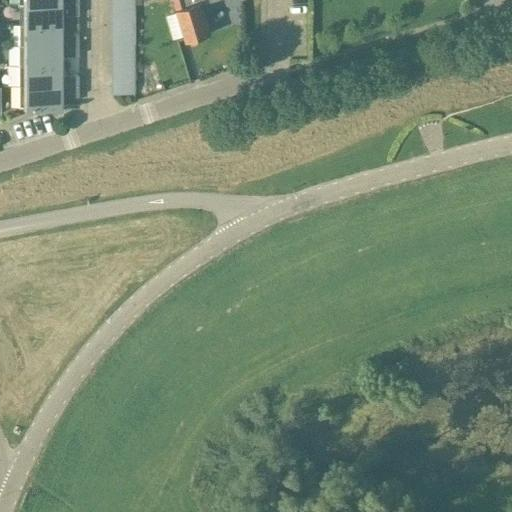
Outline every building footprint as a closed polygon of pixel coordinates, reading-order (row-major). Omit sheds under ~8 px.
[(210,33),(202,3),(212,0),(173,0),(186,40),(210,33)] [(111,12),(135,12),(135,1),(111,2),(111,12)] [(27,24),(63,24),(63,14),(79,14),(79,3),(27,3),(27,24)] [(111,23),(135,23),(135,12),(111,12),(111,23)] [(111,34),(135,34),(135,23),(111,23),(111,34)] [(27,44),(79,44),(79,33),(63,33),(63,24),(27,24),(27,44)] [(111,44),(135,44),(135,34),(111,34),(111,44)] [(27,64),(63,64),(63,55),(79,55),(79,44),(27,44),(27,64)] [(111,55),(135,55),(135,44),(111,44),(111,55)] [(111,66),(135,66),(135,55),(111,55),(111,66)] [(27,85),(79,85),(79,74),(63,74),(63,64),(27,64),(27,85)] [(111,80),(112,80),(135,80),(135,66),(111,66),(111,80)] [(135,80),(112,80),(112,92),(135,92),(135,80)] [(79,85),(27,85),(27,106),(63,106),(63,96),(79,96),(79,85)]
